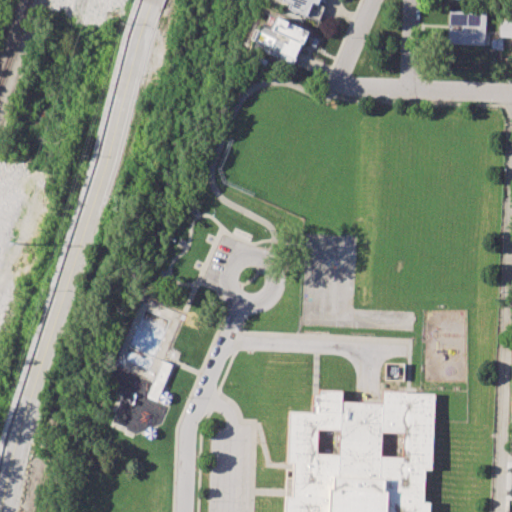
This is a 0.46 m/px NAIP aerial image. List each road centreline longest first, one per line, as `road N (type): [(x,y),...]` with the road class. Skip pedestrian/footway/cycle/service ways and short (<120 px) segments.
road 1 (tertiary): [(0,511),(154,0)]
road 2 (residential): [(241,303),(191,421),(184,511)]
road 3 (residential): [(511,94),(339,82)]
